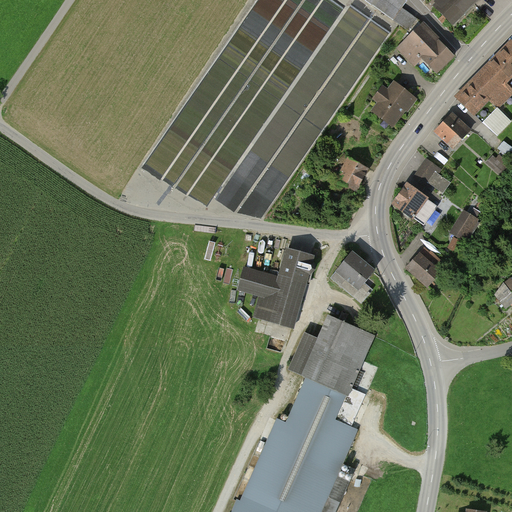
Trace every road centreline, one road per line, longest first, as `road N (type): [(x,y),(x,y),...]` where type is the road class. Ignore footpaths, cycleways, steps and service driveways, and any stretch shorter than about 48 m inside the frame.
road 1 (unclassified): [(0,125),(121,207),(378,234)]
road 2 (tertiary): [(511,14),(395,155),(378,191),(378,234)]
road 3 (tertiary): [(431,363),(438,432),(426,511)]
road 4 (tertiary): [(378,234),(431,363)]
road 5 (unclassified): [(0,103),(71,0)]
